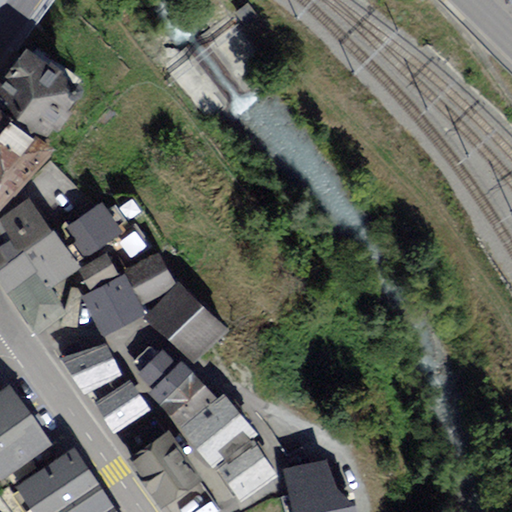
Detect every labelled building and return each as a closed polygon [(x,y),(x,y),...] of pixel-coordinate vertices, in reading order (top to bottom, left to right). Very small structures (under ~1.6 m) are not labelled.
[(43,50),(4,102),(67,145),(104,91),(43,50)] [(67,145),(4,102),(0,106),(0,215),(12,215),(73,150),(67,145)] [(96,191),(64,218),(97,259),(130,232),(96,191)] [(40,201),(0,226),(0,257),(8,275),(48,335),(77,315),(61,291),(92,268),(40,201)] [(134,274),(151,307),(183,290),(166,257),(134,274)] [(120,258),(89,272),(98,292),(129,277),(120,258)] [(134,279),(89,300),(107,339),(152,319),(134,279)] [(241,332),(191,285),(154,324),(203,371),(241,332)] [(234,398),(160,344),(131,367),(192,430),(234,398)] [(110,345),(66,362),(88,399),(125,379),(110,345)] [(134,384),(100,407),(119,435),(153,413),(134,384)] [(18,388),(0,401),(0,474),(5,480),(58,440),(18,388)] [(234,398),(192,430),(220,466),(262,435),(234,398)] [(177,433),(134,462),(168,511),(169,511),(211,483),(177,433)] [(261,444),(224,471),(248,504),(285,477),(261,444)] [(119,511),(82,451),(25,487),(39,511),(119,511)] [(336,461),(292,472),(299,511),(369,511),(368,506),(346,490),(336,461)]
